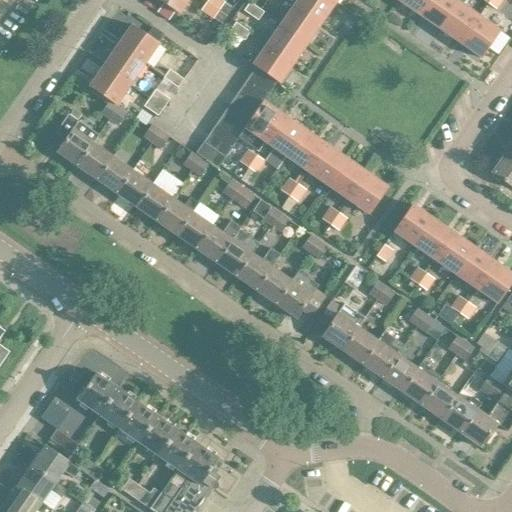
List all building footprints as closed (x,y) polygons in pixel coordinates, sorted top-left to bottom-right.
[(188,0),(158,0),(163,3),(157,12),(168,20),(175,11),(179,14),(188,0)] [(227,16),(219,11),(225,2),(221,0),(207,0),(200,10),(213,19),(214,18),(221,24),(227,16)] [(245,0),(240,8),(244,10),(244,11),(258,20),(263,12),(245,0)] [(336,2),(333,0),(296,0),(295,3),(321,22),(336,2)] [(428,0),(397,0),(398,0),(419,15),(428,0)] [(458,2),(454,0),(428,0),(419,15),(439,29),(458,2)] [(502,0),(490,0),(487,4),(496,10),(502,0)] [(479,17),(458,2),(439,29),(460,43),(479,17)] [(321,22),(295,3),(280,24),(307,42),(321,22)] [(479,17),(460,43),(481,58),(499,31),(479,17)] [(235,23),(230,31),(244,40),(249,32),(235,23)] [(280,24),(266,44),(293,63),(307,42),(280,24)] [(117,45),(144,64),(158,43),(131,25),(117,45)] [(212,33),(203,27),(197,36),(205,42),(212,33)] [(293,63),(266,44),(252,65),(255,67),(276,81),(279,83),(293,63)] [(117,45),(103,66),(130,85),(144,64),(117,45)] [(130,85),(103,66),(89,87),(109,101),(115,105),(130,85)] [(269,91),(276,81),(255,67),(248,76),(269,91)] [(164,78),(178,87),(183,79),(169,70),(164,78)] [(242,86),(263,100),(269,91),(248,76),(242,86)] [(256,110),(262,101),(263,100),(242,86),(235,95),(256,110)] [(155,90),(149,98),(163,108),(169,100),(155,90)] [(228,105),(250,120),(256,110),(235,95),(228,105)] [(163,108),(149,98),(143,106),(157,116),(163,108)] [(117,106),(115,105),(109,101),(100,115),(108,120),(117,106)] [(243,129),(237,137),(258,152),(265,142),(283,115),(262,101),(256,110),(250,120),(243,129)] [(243,129),(250,120),(228,105),(222,115),(243,129)] [(117,106),(108,120),(109,120),(107,123),(111,126),(113,123),(118,126),(127,113),(117,106)] [(76,166),(92,143),(73,130),(78,122),(68,114),(54,134),(64,141),(56,152),(76,166)] [(215,124),(236,139),(237,137),(243,129),(222,115),(215,124)] [(304,130),(283,115),(265,142),(285,157),(304,130)] [(150,143),(160,129),(152,124),(142,137),(150,143)] [(209,134),(230,148),(236,139),(215,124),(209,134)] [(169,136),(160,129),(150,143),(160,149),(169,136)] [(304,130),(285,157),(306,171),(325,144),(304,130)] [(202,143),(224,158),(230,148),(209,134),(202,143)] [(112,157),(92,143),(76,166),(95,180),(112,157)] [(217,168),(224,158),(202,143),(195,153),(217,168)] [(325,144),(306,171),(327,185),(345,159),(325,144)] [(247,168),(256,155),(247,149),(232,173),(240,179),(247,168)] [(191,171),(200,158),(191,152),(182,165),(191,171)] [(511,156),(505,152),(491,173),(511,186),(511,156)] [(256,155),(247,168),(256,174),(265,161),(256,155)] [(112,157),(95,180),(115,194),(131,170),(112,157)] [(209,163),(200,158),(191,171),(200,177),(209,163)] [(345,159),(327,185),(347,200),(366,173),(345,159)] [(131,170),(115,194),(135,207),(151,184),(131,170)] [(366,173),(347,200),(368,214),(387,187),(366,173)] [(288,197),(297,184),(288,177),(279,190),(288,197)] [(230,199),(239,185),(231,179),(222,192),(230,199)] [(172,198),(151,184),(135,207),(155,222),(172,198)] [(297,184),(288,197),(289,197),(281,208),(287,212),(291,208),(296,202),(297,203),(306,190),(297,184)] [(254,196),(239,185),(230,199),(245,209),(254,196)] [(172,198),(155,222),(175,235),(191,212),(172,198)] [(411,205),(393,231),(414,246),(432,219),(411,205)] [(330,225),(339,213),(330,206),(321,219),(330,225)] [(270,226),(280,213),(271,207),(261,220),(270,226)] [(211,226),(191,212),(175,235),(195,249),(211,226)] [(280,213),(270,226),(279,232),(288,219),(280,213)] [(347,219),(339,213),(330,225),(338,231),(347,219)] [(432,219),(414,246),(434,260),(453,233),(432,219)] [(211,226),(195,249),(215,263),(238,230),(237,229),(239,227),(229,220),(221,233),(211,226)] [(238,230),(215,263),(235,277),(251,254),(251,253),(258,244),(238,230)] [(474,248),(453,233),(434,260),(455,275),(474,248)] [(309,254),(319,240),(311,235),(301,248),(309,254)] [(328,247),(319,240),(309,254),(318,260),(328,247)] [(392,250),(384,244),(376,256),(384,262),(392,250)] [(251,254),(235,277),(255,291),(271,267),(279,254),(269,248),(261,260),(251,254)] [(474,248),(455,275),(476,289),(495,262),(474,248)] [(511,274),(495,262),(476,289),(497,303),(511,281),(511,274)] [(290,281),(271,267),(255,291),(274,304),(297,271),(290,281)] [(417,285),(426,273),(417,267),(409,279),(417,285)] [(318,286),(297,271),(274,304),(295,319),(302,309),(312,315),(324,298),(314,291),(318,286)] [(426,273),(417,285),(426,291),(435,279),(426,273)] [(376,299),(385,286),(377,280),(368,294),(376,299)] [(385,286),(376,299),(385,306),(394,293),(385,286)] [(459,314),(467,302),(458,296),(450,308),(459,314)] [(511,304),(506,300),(501,308),(511,315),(511,304)] [(340,309),(334,305),(331,302),(318,320),(328,327),(321,337),(340,350),(356,327),(363,317),(344,304),(340,309)] [(467,302),(459,314),(467,320),(475,307),(467,302)] [(415,327),(426,312),(421,308),(420,310),(417,308),(407,321),(415,327)] [(426,312),(415,327),(425,334),(434,320),(428,316),(429,314),(426,312)] [(377,341),(356,327),(340,350),(360,364),(384,331),(383,331),(377,341)] [(403,345),(384,331),(360,364),(380,378),(396,355),(396,354),(403,345)] [(511,352),(483,333),(479,339),(511,362),(511,352)] [(456,355),(465,342),(456,336),(447,349),(456,355)] [(511,362),(479,339),(476,344),(480,347),(478,350),(498,364),(499,363),(510,371),(501,385),(504,387),(511,392),(511,362)] [(465,342),(456,355),(465,361),(474,348),(465,342)] [(396,355),(380,378),(400,392),(417,369),(396,355)] [(464,383),(469,366),(453,361),(448,378),(464,383)] [(421,363),(417,369),(400,392),(420,406),(437,383),(441,377),(421,363)] [(98,416),(117,389),(95,374),(76,401),(98,416)] [(487,396),(497,382),(488,376),(478,390),(487,396)] [(476,410),(460,434),(481,448),(496,425),(507,432),(511,423),(511,411),(506,407),(505,407),(495,401),(504,387),(501,385),(497,382),(487,396),(496,402),(486,417),(476,410)] [(437,383),(420,406),(440,420),(457,397),(437,383)] [(511,392),(504,387),(495,401),(505,407),(506,407),(511,411),(511,392)] [(137,403),(117,389),(98,416),(118,429),(137,403)] [(466,403),(457,397),(440,420),(460,434),(476,410),(481,404),(471,397),(466,403)] [(137,403),(118,429),(138,443),(157,416),(137,403)] [(157,416),(138,443),(157,456),(176,429),(157,416)] [(78,444),(56,429),(49,439),(71,454),(78,444)] [(176,429),(157,456),(177,470),(196,444),(176,429)] [(177,470),(161,494),(150,510),(153,511),(193,511),(218,477),(209,471),(211,469),(210,469),(218,458),(196,444),(177,470)] [(54,483),(54,482),(63,470),(74,478),(79,470),(44,446),(30,466),(54,483)] [(86,474),(94,464),(85,458),(78,468),(86,474)] [(103,470),(94,464),(86,474),(95,480),(94,481),(107,490),(108,489),(96,480),(103,470)] [(30,466),(16,486),(40,502),(41,502),(49,490),(60,498),(66,490),(54,482),(54,483),(30,466)] [(130,496),(137,485),(128,479),(121,490),(130,496)] [(107,490),(94,481),(89,488),(102,498),(107,490)] [(137,485),(130,496),(150,510),(161,494),(153,488),(150,493),(137,485)] [(16,486),(3,505),(12,511),(33,511),(35,510),(38,511),(55,511),(41,502),(40,502),(16,486)]
